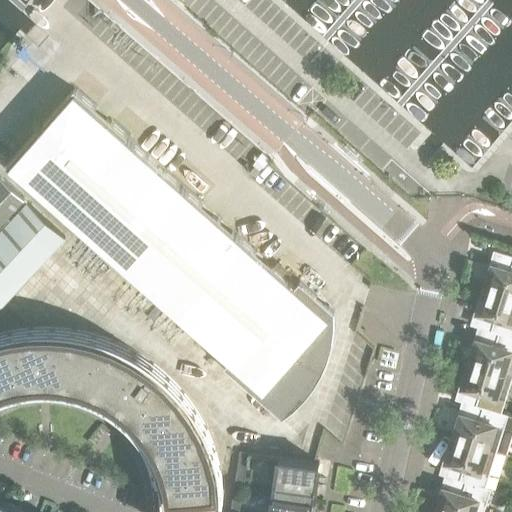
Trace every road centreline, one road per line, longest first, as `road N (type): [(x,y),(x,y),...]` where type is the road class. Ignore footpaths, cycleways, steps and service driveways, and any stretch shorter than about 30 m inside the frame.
road 1 (tertiary): [(136,0),(424,255)]
road 2 (tertiary): [(379,511),(425,304),(424,255)]
